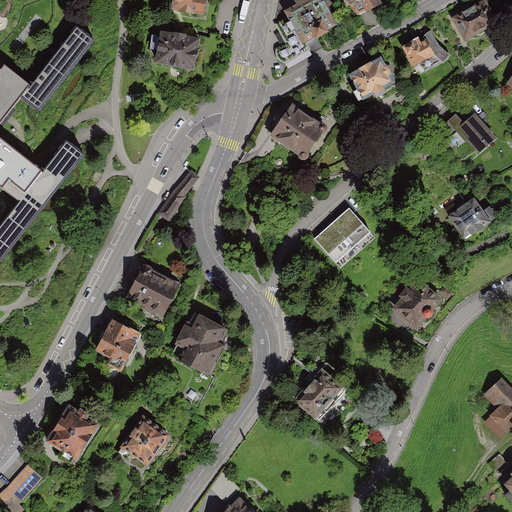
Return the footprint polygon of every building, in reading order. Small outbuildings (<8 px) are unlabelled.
[(203,0),(166,0),(165,10),(200,16),(203,0)] [(280,56),(285,56),(336,29),(320,0),(300,0),(282,10),(288,21),(280,26),(288,41),(281,45),(277,49),(277,53),(280,56)] [(343,0),(352,16),(382,0),(343,0)] [(484,0),(447,19),(460,45),(497,26),(484,0)] [(0,225),(0,262),(84,154),(66,140),(42,170),(0,136),(0,124),(6,116),(22,96),(40,110),(94,40),(76,26),(30,85),(4,65),(0,70),(0,187),(18,202),(0,225)] [(429,28),(396,47),(409,70),(433,57),(442,66),(451,55),(437,42),(429,28)] [(202,44),(162,35),(155,68),(195,76),(202,44)] [(378,57),(345,75),(359,101),(392,83),(378,57)] [(288,103),(266,134),(300,157),(321,126),(288,103)] [(495,138),(471,113),(454,130),(477,154),(495,138)] [(175,189),(158,214),(168,222),(185,197),(184,196),(194,183),(199,178),(192,172),(185,179),(175,189)] [(471,196),(442,214),(455,235),(463,230),(466,235),(494,217),(487,206),(480,210),(471,196)] [(348,209),(313,238),(333,262),(367,233),(348,209)] [(175,287),(138,269),(123,300),(161,318),(175,287)] [(415,279),(389,312),(414,332),(440,299),(415,279)] [(178,348),(172,360),(206,377),(222,345),(215,341),(221,328),(194,315),(188,326),(183,324),(172,345),(178,348)] [(138,335),(109,320),(93,351),(122,366),(138,335)] [(316,368),(288,400),(311,420),(339,388),(316,368)] [(511,429),(511,388),(502,378),(484,395),(497,409),(484,421),(501,440),(511,429)] [(93,420),(63,403),(40,443),(70,460),(93,420)] [(164,434),(139,416),(118,447),(143,465),(164,434)] [(499,455),(491,463),(500,473),(509,465),(499,455)] [(26,467),(0,497),(0,504),(8,511),(12,511),(41,480),(26,467)] [(511,475),(503,483),(511,493),(511,475)] [(253,511),(241,499),(227,511),(253,511)]
